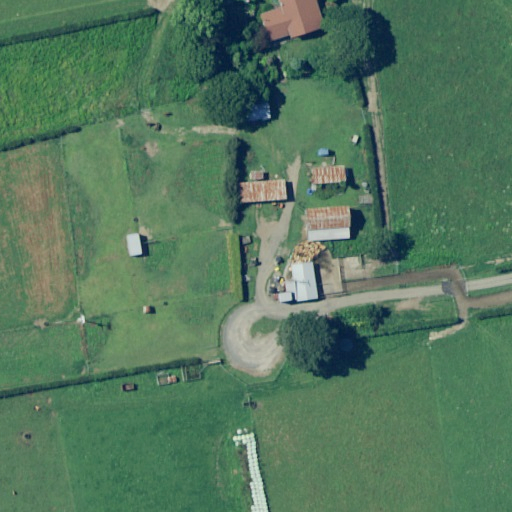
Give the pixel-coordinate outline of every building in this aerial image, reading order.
[(322,28),(313,0),(276,0),(279,9),(259,15),(267,42),(288,36),(289,39),(322,28)] [(269,118),(265,97),(234,102),(238,124),(269,118)] [(344,179),(347,178),(347,170),(344,170),(344,167),(311,169),(311,185),(344,183),(344,179)] [(284,201),(283,181),(236,184),(237,204),(284,201)] [(347,229),(346,207),(304,210),(306,232),(306,242),(348,239),(347,229)] [(140,255),(137,235),(126,236),(129,257),(140,255)] [(315,300),(310,263),(290,267),(292,282),(283,283),(284,293),(275,294),(276,303),(296,300),(296,302),(315,300)]
